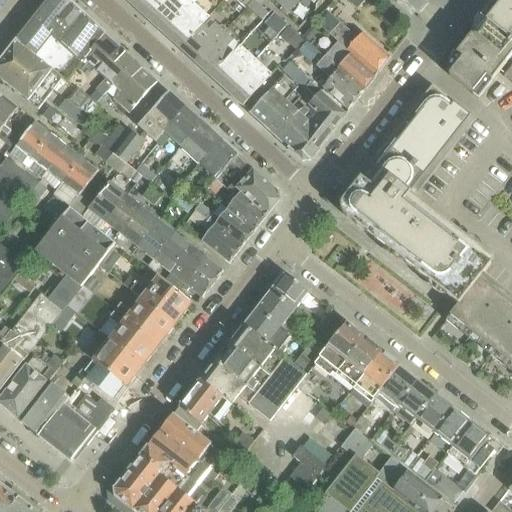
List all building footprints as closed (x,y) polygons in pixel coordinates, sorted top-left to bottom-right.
[(49,0),(16,44),(41,63),(47,56),(41,51),(51,39),(57,45),(83,17),(64,0),(49,0)] [(138,0),(132,7),(149,22),(168,0),(138,0)] [(164,36),(193,4),(196,0),(168,0),(149,22),(164,36)] [(285,0),(281,4),(288,10),(297,0),(285,0)] [(511,84),(511,0),(499,0),(497,3),(495,0),(480,19),(485,24),(474,39),(471,37),(456,55),(462,60),(448,77),(478,100),(511,55),(511,65),(503,77),(511,84)] [(193,4),(164,36),(180,50),(209,19),(193,4)] [(390,59),(362,34),(357,40),(328,14),(318,26),(340,45),(341,47),(375,78),(390,59)] [(284,29),(269,16),(262,25),(276,37),(284,29)] [(79,66),(83,61),(103,35),(83,17),(57,45),(79,66)] [(209,19),(180,50),(194,64),(224,32),(209,19)] [(224,32),(194,64),(210,78),(240,46),(224,32)] [(98,75),(120,50),(103,35),(83,61),(98,75)] [(311,64),(320,55),(308,43),(299,53),(311,64)] [(43,84),(52,72),(51,71),(41,63),(16,44),(0,63),(0,81),(28,103),(39,112),(50,97),(54,92),(43,84)] [(375,78),(341,47),(340,45),(327,61),(337,70),(363,93),(375,78)] [(240,46),(210,78),(226,92),(255,60),(240,46)] [(113,88),(135,64),(120,50),(98,75),(102,79),(106,83),(91,99),(95,101),(98,103),(103,99),(113,88)] [(57,63),(47,56),(41,63),(51,71),(57,63)] [(255,60),(226,92),(242,107),(265,83),(264,82),(271,75),(255,60)] [(363,93),(337,70),(327,61),(324,64),(327,67),(322,73),(329,80),(320,91),(346,115),(363,93)] [(157,83),(135,64),(113,88),(119,94),(113,101),(128,115),(157,83)] [(284,69),(309,91),(313,86),(289,64),(284,69)] [(280,81),(250,114),(261,125),(292,92),(280,81)] [(346,115),(320,91),(313,86),(309,91),(315,97),(308,105),(315,111),(335,129),(346,115)] [(98,103),(95,101),(91,99),(78,87),(66,101),(87,117),(98,103)] [(366,184),(360,179),(344,200),(342,202),(341,204),(340,205),(340,207),(340,209),(340,211),(341,212),(341,214),(343,216),(344,217),(346,218),(457,306),(478,279),(479,279),(490,265),(406,200),(470,118),(431,88),(370,166),(376,170),(367,182),(366,184)] [(292,92),(261,125),(275,137),(297,113),(292,108),(300,99),(292,92)] [(156,143),(186,110),(168,94),(138,126),(149,137),(156,143)] [(0,96),(0,126),(9,134),(12,130),(6,126),(17,110),(0,96)] [(64,102),(57,111),(82,131),(87,124),(89,122),(64,102)] [(297,113),(275,137),(288,149),(310,124),(302,118),(308,112),(302,106),(297,113)] [(180,148),(202,125),(186,110),(156,143),(162,148),(170,139),(180,148)] [(315,118),(310,124),(288,149),(302,162),(310,161),(335,129),(315,111),(312,115),(315,118)] [(23,115),(12,130),(9,134),(17,140),(31,122),(23,115)] [(22,165),(26,168),(51,137),(34,124),(14,150),(27,160),(22,165)] [(82,131),(81,132),(91,140),(97,132),(87,124),(82,131)] [(200,166),(221,142),(202,125),(180,148),(200,166)] [(0,126),(0,132),(6,137),(9,134),(0,126)] [(118,128),(111,137),(121,145),(128,136),(118,128)] [(98,133),(90,142),(99,150),(100,149),(107,140),(98,133)] [(125,165),(144,143),(130,133),(128,136),(121,145),(112,157),(114,157),(108,164),(120,173),(125,165)] [(9,134),(6,137),(0,145),(8,151),(17,140),(9,134)] [(51,137),(26,168),(30,172),(34,166),(46,175),(66,149),(51,137)] [(106,164),(112,157),(121,145),(111,137),(96,157),(106,164)] [(223,174),(232,165),(238,158),(221,142),(200,166),(203,169),(217,181),(223,174)] [(66,149),(46,175),(58,185),(53,190),(57,193),(82,161),(66,149)] [(278,193),(244,163),(238,158),(232,165),(245,177),(237,186),(234,190),(239,194),(267,216),(279,201),(278,193)] [(0,233),(38,185),(6,160),(0,168),(0,233)] [(82,161),(57,193),(61,196),(65,191),(78,200),(84,205),(99,186),(93,181),(98,174),(82,161)] [(120,173),(119,174),(129,181),(134,175),(135,173),(125,165),(120,173)] [(138,174),(152,182),(157,173),(143,165),(138,174)] [(237,186),(223,174),(217,181),(231,194),(234,190),(237,186)] [(129,181),(135,186),(140,179),(134,175),(129,181)] [(154,183),(143,197),(155,206),(165,192),(154,183)] [(99,186),(84,205),(90,211),(87,214),(90,217),(93,213),(105,223),(126,196),(111,184),(105,191),(99,186)] [(267,216),(239,194),(226,209),(255,232),(267,216)] [(105,223),(120,234),(123,237),(143,210),(126,196),(105,223)] [(255,232),(226,209),(219,219),(213,214),(209,220),(214,224),(243,247),(255,232)] [(123,237),(126,239),(138,249),(159,222),(143,210),(123,237)] [(243,247),(214,224),(209,220),(196,210),(183,228),(200,242),(229,265),(243,247)] [(97,268),(110,251),(115,246),(70,211),(35,255),(66,279),(49,301),(63,312),(82,288),(97,268)] [(138,249),(150,258),(154,261),(175,234),(159,222),(138,249)] [(126,239),(123,237),(120,234),(116,238),(123,243),(126,239)] [(154,261),(157,264),(170,274),(191,247),(175,234),(154,261)] [(0,299),(26,266),(0,245),(0,299)] [(191,247),(170,274),(182,284),(186,286),(207,260),(191,247)] [(106,275),(119,258),(110,251),(97,268),(106,275)] [(157,264),(154,261),(150,258),(148,262),(154,268),(157,264)] [(207,260),(186,286),(189,289),(190,289),(202,300),(223,273),(207,260)] [(269,293),(294,313),(317,331),(292,362),(303,371),(342,320),(331,312),(322,324),(300,306),(309,294),(284,274),(269,293)] [(190,304),(179,296),(156,278),(147,289),(129,275),(121,286),(143,303),(173,326),(181,316),(182,314),(187,309),(188,306),(190,304)] [(511,305),(479,279),(478,279),(457,306),(449,317),(464,328),(460,333),(469,340),(472,335),(485,345),(481,350),(490,357),(494,352),(507,362),(503,367),(511,373),(511,305)] [(189,289),(186,286),(182,284),(179,288),(187,293),(190,289),(189,289)] [(286,323),(294,313),(269,293),(255,311),(280,331),(288,336),(294,329),(286,323)] [(50,329),(63,312),(49,301),(41,295),(10,334),(21,343),(12,354),(23,362),(50,329)] [(173,326),(143,303),(135,312),(124,303),(116,314),(158,346),(165,337),(166,335),(171,329),(172,327),(173,326)] [(288,336),(280,331),(255,311),(243,326),(276,352),(288,336)] [(158,346),(116,314),(110,321),(122,330),(112,344),(142,367),(143,365),(145,362),(149,357),(151,354),(158,346)] [(306,376),(276,352),(243,326),(228,346),(291,395),(296,389),(298,386),(305,377),(306,376)] [(396,363),(392,359),(388,359),(356,334),(355,331),(351,327),(347,327),(345,326),(314,365),(328,376),(331,372),(370,403),(379,392),(399,367),(397,366),(396,363)] [(142,367),(112,344),(99,333),(93,340),(95,341),(84,356),(95,365),(114,379),(125,388),(127,385),(129,383),(133,377),(135,375),(142,367)] [(12,354),(21,343),(10,334),(4,342),(0,346),(0,392),(23,362),(12,354)] [(291,395),(228,346),(214,364),(217,366),(211,374),(208,372),(207,373),(201,381),(232,406),(239,398),(270,422),(281,408),(291,395)] [(56,372),(64,363),(55,356),(48,366),(56,372)] [(0,408),(17,422),(46,385),(40,380),(45,374),(30,362),(25,368),(0,400),(0,408)] [(125,388),(114,379),(95,365),(87,375),(109,391),(117,398),(125,388)] [(416,381),(399,367),(379,392),(397,406),(416,381)] [(77,388),(85,377),(87,375),(82,371),(72,384),(77,388)] [(314,384),(305,377),(298,386),(306,394),(314,384)] [(46,385),(17,422),(18,423),(19,423),(38,437),(66,401),(50,388),(56,381),(52,378),(46,385)] [(201,381),(178,410),(200,427),(209,415),(218,423),(232,406),(201,381)] [(415,420),(434,395),(416,381),(397,406),(392,413),(409,427),(415,420)] [(291,395),(281,408),(301,423),(302,421),(309,425),(318,414),(322,410),(322,409),(296,389),(291,395)] [(86,447),(119,405),(122,402),(117,398),(109,391),(98,404),(88,396),(77,409),(66,401),(38,437),(38,438),(70,463),(84,445),(86,447)] [(452,409),(434,395),(415,420),(433,434),(452,409)] [(470,423),(452,409),(433,434),(451,448),(470,423)] [(178,410),(160,433),(198,463),(211,447),(194,433),(200,427),(178,410)] [(318,414),(314,419),(320,423),(324,427),(332,418),(322,410),(318,414)] [(370,425),(360,417),(353,424),(363,432),(370,425)] [(470,423),(451,448),(445,455),(468,472),(474,477),(489,458),(479,451),(489,438),(470,423)] [(415,511),(375,479),(379,474),(362,461),(374,446),(354,431),(341,448),(354,458),(313,511),(314,511),(415,511)] [(206,469),(198,463),(160,433),(147,449),(168,466),(171,468),(185,480),(193,486),(206,469)] [(225,457),(235,465),(252,443),(243,435),(225,457)] [(386,438),(380,445),(389,453),(395,445),(386,438)] [(405,453),(395,445),(389,453),(399,460),(405,453)] [(274,496),(291,510),(325,467),(300,447),(292,458),(299,464),(274,496)] [(147,449),(124,478),(114,491),(115,499),(132,511),(161,477),(168,466),(147,449)] [(391,459),(379,474),(375,479),(415,511),(432,511),(442,500),(391,459)] [(421,465),(415,472),(425,480),(431,473),(421,465)] [(185,480),(171,468),(168,473),(182,484),(185,480)] [(203,494),(213,482),(216,478),(209,472),(196,488),(203,494)] [(468,472),(456,487),(462,492),(465,494),(476,479),(474,477),(468,472)] [(433,487),(454,503),(462,492),(456,487),(442,476),(433,487)] [(161,477),(132,511),(159,511),(177,490),(161,477)] [(206,511),(217,511),(227,500),(233,493),(226,487),(207,511),(206,511)] [(203,494),(196,488),(192,493),(199,499),(203,494)] [(0,511),(35,511),(18,498),(17,500),(4,490),(0,494),(0,511)] [(177,490),(159,511),(189,511),(195,506),(196,504),(177,490)] [(227,500),(217,511),(229,511),(235,505),(227,500)] [(511,511),(499,503),(492,511),(511,511)]
